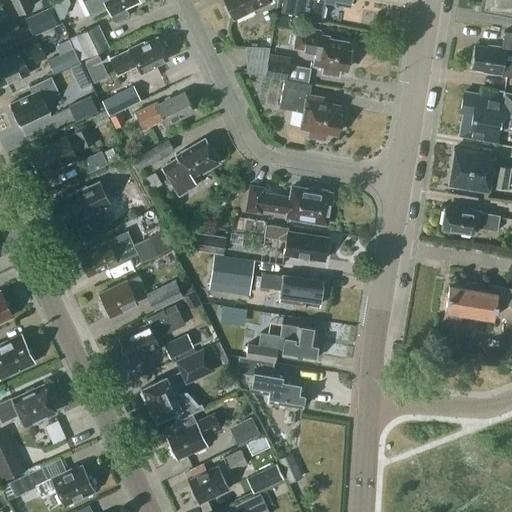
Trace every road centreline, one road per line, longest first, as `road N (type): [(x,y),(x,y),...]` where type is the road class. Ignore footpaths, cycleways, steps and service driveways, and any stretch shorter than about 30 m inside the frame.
road 1 (tertiary): [(149,511),(0,193)]
road 2 (residential): [(399,180),(274,158),(255,147),(183,0)]
road 3 (unclassified): [(369,401),(399,180)]
road 4 (unclassified): [(399,180),(429,0)]
road 5 (residential): [(369,401),(486,408),(511,398)]
